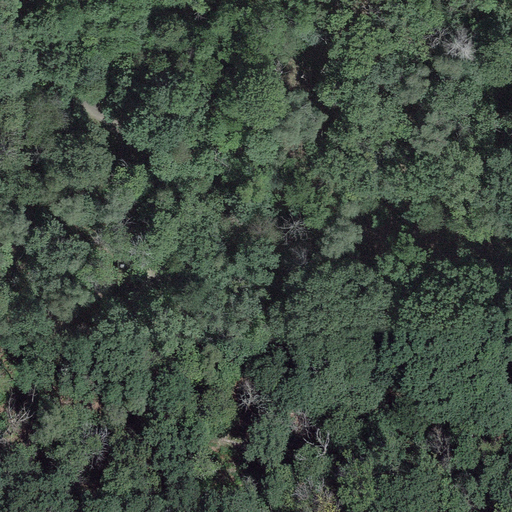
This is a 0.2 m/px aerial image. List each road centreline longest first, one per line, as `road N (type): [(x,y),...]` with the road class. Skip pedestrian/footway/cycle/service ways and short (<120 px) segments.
road 1 (track): [(511,302),(294,269),(36,66),(0,28)]
road 2 (track): [(294,269),(278,293),(251,302),(227,292),(213,262),(185,261),(144,282)]
